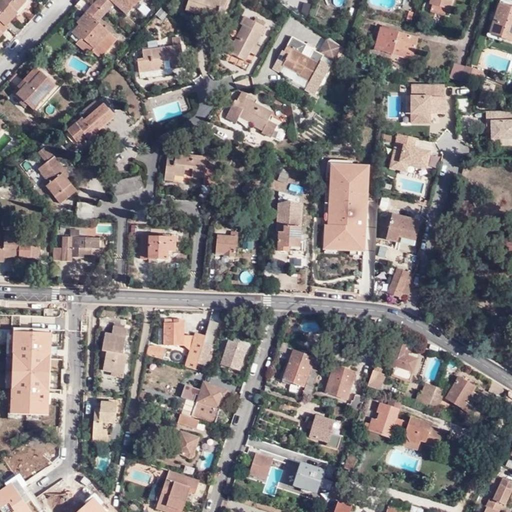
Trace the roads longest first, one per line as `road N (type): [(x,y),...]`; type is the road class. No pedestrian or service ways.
road 1 (tertiary): [(281,302),(395,315),(511,381)]
road 2 (residential): [(281,302),(213,511)]
road 3 (unknown): [(155,297),(118,511)]
road 4 (residential): [(76,294),(70,458),(34,490)]
road 5 (tertiary): [(76,294),(281,302)]
road 6 (unknown): [(196,299),(202,222),(151,190)]
road 7 (unknown): [(151,190),(164,145),(204,116),(211,90)]
